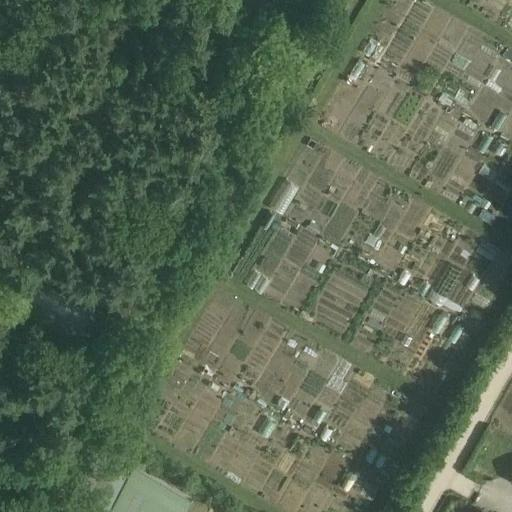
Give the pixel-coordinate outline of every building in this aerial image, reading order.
[(383,48),(389,33),(378,28),(372,43),(383,48)] [(99,309),(35,277),(17,312),(82,344),(99,309)] [(261,338),(266,326),(254,321),(249,332),(261,338)] [(321,417),(344,426),(350,411),(328,401),(321,417)] [(134,462),(108,511),(200,511),(207,500),(134,462)]
